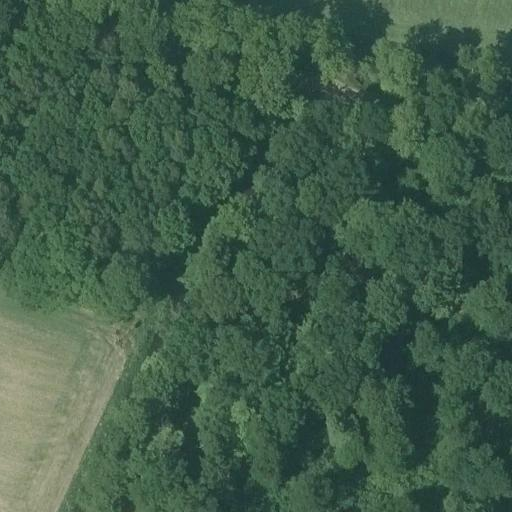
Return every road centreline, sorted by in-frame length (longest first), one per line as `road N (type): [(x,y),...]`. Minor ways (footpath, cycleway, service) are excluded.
road 1 (track): [(138,511),(280,232),(385,98)]
road 2 (track): [(360,93),(0,18)]
